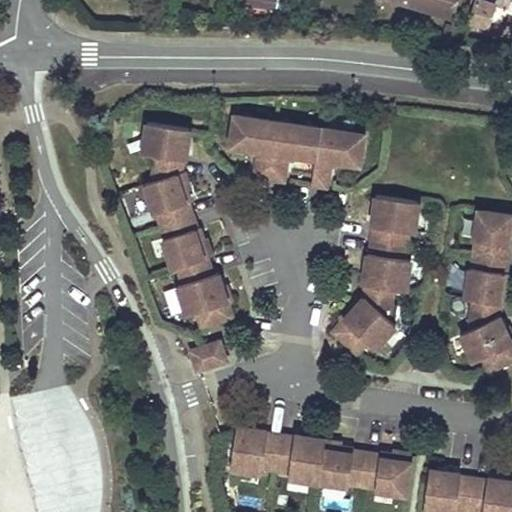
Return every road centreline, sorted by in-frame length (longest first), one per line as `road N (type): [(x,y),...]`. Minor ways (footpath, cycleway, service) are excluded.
road 1 (residential): [(511,82),(341,61),(20,56)]
road 2 (residential): [(20,56),(45,174),(126,311),(157,401)]
road 3 (residential): [(511,419),(281,386)]
road 4 (residential): [(302,225),(281,386)]
road 5 (residential): [(281,386),(222,383),(157,401)]
